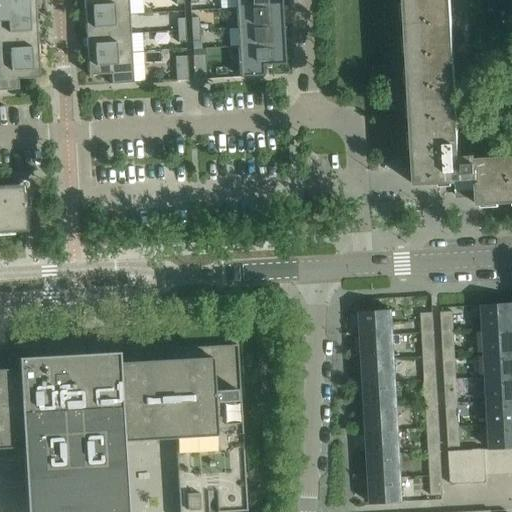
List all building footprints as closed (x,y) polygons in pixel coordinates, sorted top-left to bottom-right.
[(127,0),(83,0),(85,18),(128,15),(127,0)] [(279,0),(235,0),(236,9),(280,6),(279,0)] [(403,0),(413,161),(414,186),(454,184),(455,196),(476,195),(477,206),(511,203),(511,162),(475,165),(475,157),(454,158),(444,0),(403,0)] [(35,1),(0,3),(0,22),(36,20),(35,1)] [(280,6),(236,9),(237,28),(281,26),(280,6)] [(128,15),(85,18),(86,37),(130,34),(128,15)] [(190,19),(191,31),(199,30),(198,18),(190,19)] [(176,20),(177,32),(185,31),(184,19),(176,20)] [(36,20),(0,22),(0,41),(37,40),(36,20)] [(281,26),(237,28),(238,47),(282,45),(281,26)] [(199,30),(191,31),(192,43),(200,42),(199,30)] [(185,31),(177,32),(178,44),(186,43),(185,31)] [(130,34),(86,37),(87,56),(131,53),(130,34)] [(37,40),(0,41),(0,60),(38,59),(37,40)] [(282,45),(238,47),(240,77),(239,77),(239,78),(262,77),(261,67),(283,65),(282,45)] [(131,53),(87,56),(88,76),(110,75),(111,85),(133,84),(133,83),(132,83),(131,53)] [(206,80),(206,79),(205,56),(193,57),(194,81),(206,80)] [(174,58),(176,81),(176,82),(188,81),(186,57),(174,58)] [(38,59),(0,60),(0,91),(18,91),(17,80),(39,79),(38,59)] [(0,233),(24,232),(22,186),(0,186),(0,233)] [(314,198),(315,215),(332,214),(331,197),(314,198)] [(511,304),(482,307),(483,331),(511,329),(511,304)] [(359,314),(361,338),(393,336),(392,312),(359,314)] [(452,313),(440,313),(441,333),(453,332),(452,313)] [(420,315),(421,335),(433,334),(432,314),(420,315)] [(511,329),(483,331),(484,355),(511,353),(511,329)] [(453,332),(441,333),(443,357),(455,356),(453,332)] [(433,334),(421,335),(423,358),(435,358),(433,334)] [(393,336),(361,338),(362,362),(395,360),(393,336)] [(78,511),(125,511),(122,442),(146,441),(146,440),(174,439),(177,511),(208,511),(207,498),(215,498),(216,511),(245,511),(246,511),(237,346),(169,350),(169,361),(117,364),(116,353),(16,359),(17,370),(0,370),(0,449),(16,448),(21,448),(24,511),(71,511),(71,506),(79,506),(78,511)] [(511,353),(484,355),(486,378),(511,376),(511,353)] [(455,356),(443,357),(444,381),(456,380),(455,356)] [(435,358),(423,358),(424,382),(436,381),(435,358)] [(395,360),(362,362),(363,385),(396,384),(395,360)] [(511,376),(486,378),(487,402),(511,400),(511,376)] [(456,380),(444,381),(445,404),(457,404),(456,380)] [(436,381),(424,382),(425,406),(437,405),(436,381)] [(396,384),(363,385),(365,409),(397,407),(396,384)] [(511,400),(487,402),(488,426),(511,424),(511,400)] [(457,404),(445,404),(447,428),(459,428),(457,404)] [(437,405),(425,406),(427,430),(439,429),(437,405)] [(397,407),(365,409),(366,433),(399,431),(397,407)] [(511,424),(488,426),(490,450),(497,450),(509,449),(511,449),(511,424)] [(459,428),(447,428),(448,448),(460,447),(459,428)] [(439,429),(427,430),(428,453),(440,453),(439,429)] [(399,431),(366,433),(367,457),(400,455),(399,431)] [(499,475),(511,475),(509,449),(497,450),(499,475)] [(486,483),(486,476),(484,451),(484,450),(448,452),(450,485),(486,483)] [(497,450),(490,450),(484,451),(486,476),(499,475),(497,450)] [(440,453),(428,453),(429,477),(441,476),(440,453)] [(400,455),(367,457),(369,480),(401,479),(400,455)] [(441,476),(429,477),(431,496),(443,496),(441,476)] [(401,479),(369,480),(370,505),(403,503),(401,479)]
